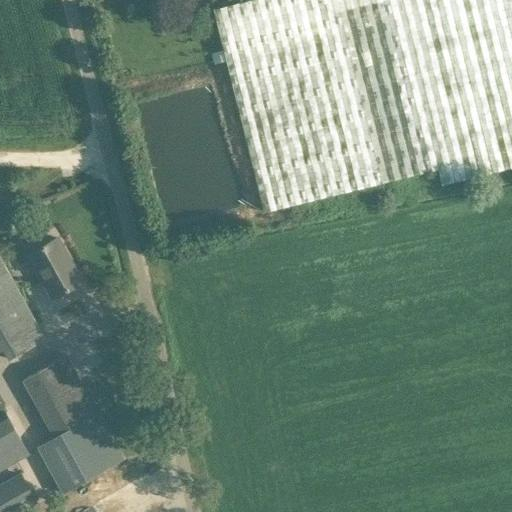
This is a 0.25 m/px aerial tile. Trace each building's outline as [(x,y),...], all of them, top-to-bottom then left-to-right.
[(263,212),(438,168),(442,184),(511,166),(511,0),(248,0),(213,9),(222,49),(223,51),(226,62),(263,212)] [(223,51),(212,54),(215,65),(226,62),(223,51)] [(28,253),(42,279),(52,297),(80,282),(57,238),(28,253)] [(44,340),(38,329),(0,261),(0,349),(3,348),(9,360),(44,340)] [(23,380),(55,437),(38,447),(63,492),(122,459),(95,414),(63,357),(23,380)] [(6,412),(0,415),(0,466),(27,451),(6,412)] [(0,511),(19,511),(37,502),(21,474),(0,486),(0,511)]
